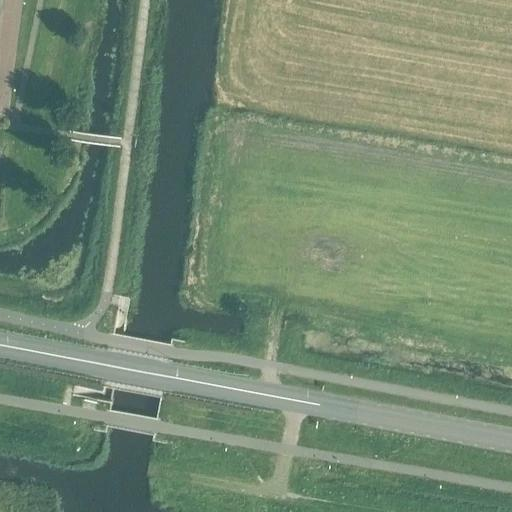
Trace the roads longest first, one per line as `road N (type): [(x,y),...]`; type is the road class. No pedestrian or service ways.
road 1 (secondary): [(511,442),(0,345)]
road 2 (track): [(296,401),(272,488),(153,471)]
